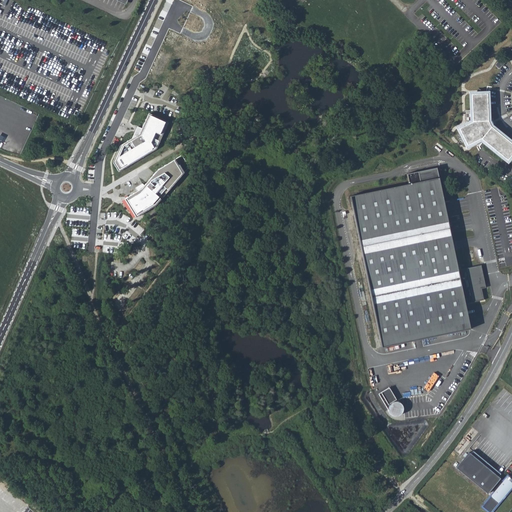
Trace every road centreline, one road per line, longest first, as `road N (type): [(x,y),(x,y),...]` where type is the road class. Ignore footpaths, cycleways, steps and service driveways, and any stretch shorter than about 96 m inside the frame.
road 1 (residential): [(511,283),(480,339),(374,361),(336,203),(344,185),(445,159),(467,177),(493,279),(511,276)]
road 2 (tertiary): [(384,511),(466,415),(511,331)]
road 3 (secondary): [(154,0),(82,153)]
road 4 (secondary): [(50,223),(0,336)]
